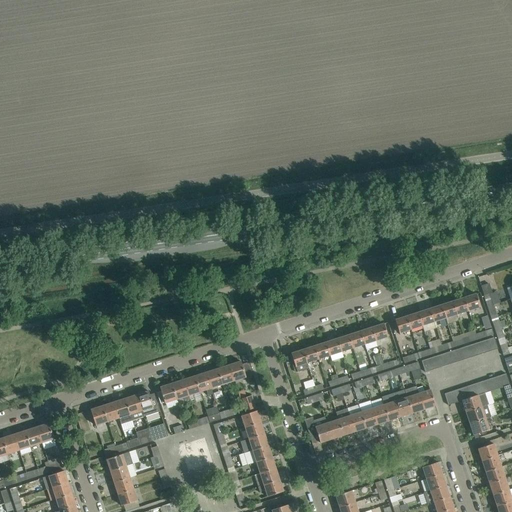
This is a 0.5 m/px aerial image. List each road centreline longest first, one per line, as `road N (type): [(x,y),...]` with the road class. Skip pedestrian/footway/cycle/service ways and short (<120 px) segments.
road 1 (primary): [(511,189),(0,268)]
road 2 (unclassified): [(260,333),(511,254)]
road 3 (unclassified): [(59,400),(260,333)]
road 4 (unclassified): [(307,469),(260,333)]
road 5 (unclassified): [(307,469),(444,425)]
